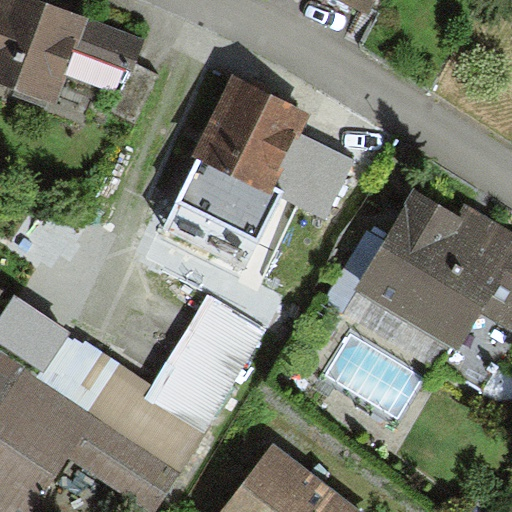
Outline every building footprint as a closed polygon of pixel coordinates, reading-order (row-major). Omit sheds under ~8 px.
[(0,0),(0,95),(56,116),(70,78),(121,97),(132,66),(141,44),(25,0),(0,0)] [(327,0),(365,18),(373,0),(327,0)] [(159,77),(132,66),(121,97),(112,119),(138,129),(159,77)] [(307,122),(230,85),(172,205),(258,246),(283,194),(275,190),(307,122)] [(412,201),(356,299),(458,357),(482,314),(511,331),(511,243),(469,219),(463,230),(412,201)] [(0,511),(26,511),(68,450),(155,508),(204,435),(272,332),(212,292),(149,387),(60,329),(32,372),(0,351),(0,511)] [(360,327),(333,367),(403,413),(429,374),(360,327)] [(356,511),(301,471),(273,450),(226,511),(356,511)]
